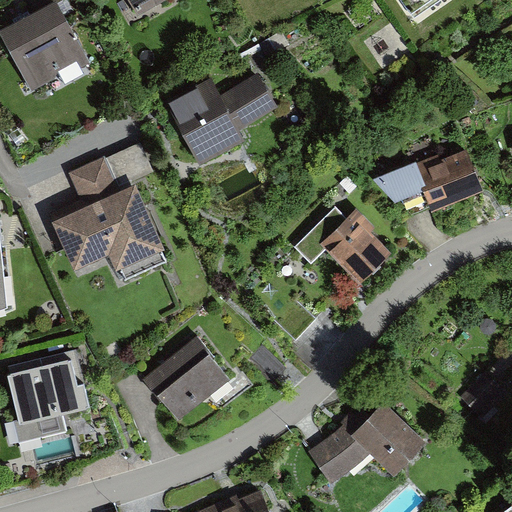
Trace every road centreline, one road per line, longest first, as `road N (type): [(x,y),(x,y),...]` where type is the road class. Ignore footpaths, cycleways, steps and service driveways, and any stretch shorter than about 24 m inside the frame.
road 1 (residential): [(511,235),(465,251),(411,286),(292,401),(226,449),(40,511)]
road 2 (unknown): [(0,165),(29,177),(94,137),(152,116)]
